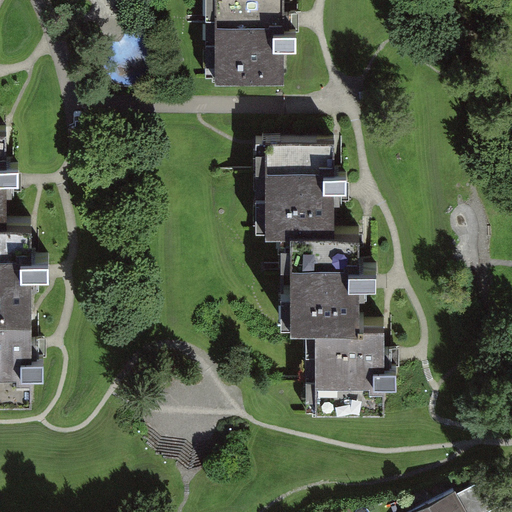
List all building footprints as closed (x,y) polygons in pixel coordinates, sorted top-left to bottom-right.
[(205,0),(206,76),(300,76),(300,0),(205,0)] [(0,382),(37,382),(36,244),(10,244),(9,124),(0,123),(0,382)] [(341,137),(256,137),(256,232),(283,232),(282,321),(306,322),(306,408),(388,408),(388,320),(369,320),(369,228),(340,228),(341,137)] [(511,478),(507,468),(473,486),(486,511),(490,511),(511,500),(511,478)] [(480,511),(468,486),(416,511),(480,511)]
